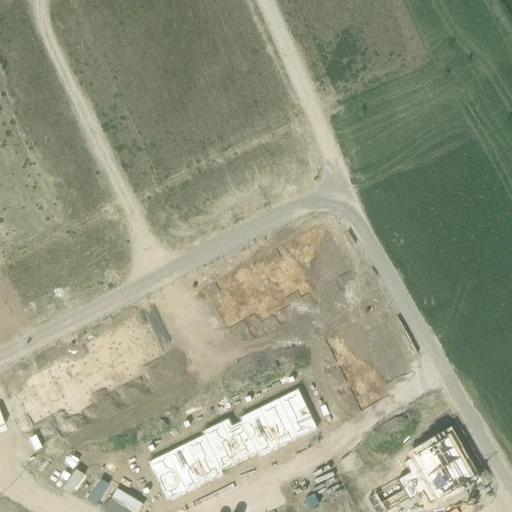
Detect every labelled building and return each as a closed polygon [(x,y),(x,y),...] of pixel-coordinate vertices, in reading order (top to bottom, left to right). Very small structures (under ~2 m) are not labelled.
[(324,232),(303,242),(321,279),(342,268),(324,232)] [(303,242),(282,252),(300,289),(321,278),(303,242)] [(263,266),(243,276),(261,313),(282,302),(263,266)] [(242,276),(221,287),(240,323),(260,313),(242,276)] [(511,277),(444,324),(472,362),(511,335),(511,277)] [(350,306),(338,312),(343,321),(354,315),(350,306)] [(338,312),(326,318),(331,327),(342,321),(338,312)] [(297,328),(285,333),(289,343),(301,337),(297,328)] [(126,331),(106,341),(124,378),(145,367),(126,331)] [(374,334),(334,354),(343,373),(383,353),(374,334)] [(106,341),(85,352),(103,388),(124,378),(106,341)] [(383,353),(343,373),(356,397),(396,377),(383,353)] [(256,354),(245,360),(249,369),(261,363),(256,354)] [(67,365),(46,375),(65,412),(86,401),(67,365)] [(46,375),(26,386),(44,422),(65,412),(46,375)] [(511,375),(480,390),(500,434),(511,427),(511,375)] [(301,402),(284,412),(303,447),(320,437),(301,402)] [(152,405),(140,411),(145,420),(156,414),(152,405)] [(280,408),(263,418),(284,457),(301,447),(280,408)] [(140,411),(129,416),(133,425),(145,420),(140,411)] [(261,418),(244,428),(265,466),(282,456),(261,418)] [(235,431),(227,436),(248,474),(262,466),(245,435),(239,438),(235,431)] [(91,435),(79,440),(84,449),(95,444),(91,435)] [(418,472),(401,482),(406,490),(461,458),(460,456),(464,454),(460,448),(456,450),(449,437),(432,447),(430,444),(412,454),(414,457),(411,459),(418,472)] [(228,438),(210,448),(228,484),(245,474),(228,438)] [(79,440),(68,446),(72,455),(84,449),(79,440)] [(209,447),(192,456),(209,492),(227,483),(209,447)] [(191,456),(173,465),(191,501),(209,492),(191,456)] [(461,458),(406,490),(410,497),(423,489),(429,499),(440,493),(441,495),(455,487),(454,485),(471,476),(470,473),(473,471),(469,464),(466,466),(461,458)] [(173,465),(155,474),(173,510),(190,501),(173,465)] [(367,511),(351,484),(329,496),(338,511),(367,511)] [(338,511),(329,496),(308,509),(309,511),(338,511)]
